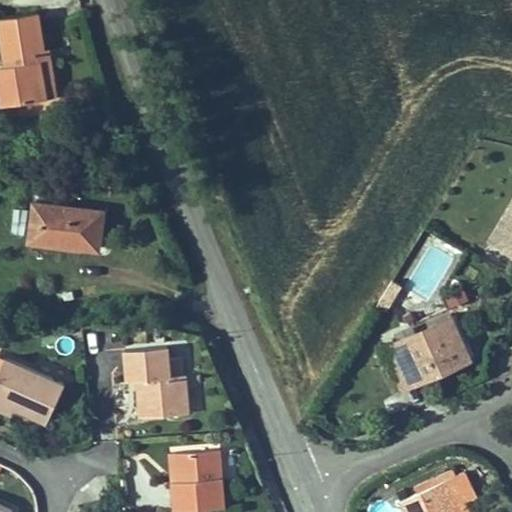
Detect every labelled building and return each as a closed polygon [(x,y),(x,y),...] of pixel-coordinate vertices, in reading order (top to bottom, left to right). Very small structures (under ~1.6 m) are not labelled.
[(0,123),(31,119),(25,70),(33,69),(27,28),(0,31),(0,123)] [(33,69),(25,70),(31,119),(48,117),(44,89),(41,68),(33,69)] [(511,207),(511,201),(502,195),(466,258),(478,265),(511,207)] [(511,207),(478,265),(511,284),(511,207)] [(99,231),(57,219),(41,277),(83,289),(99,231)] [(429,335),(359,372),(365,384),(397,367),(395,362),(432,342),(429,335)] [(397,367),(365,384),(382,418),(425,396),(453,381),(432,342),(395,362),(397,367)] [(115,393),(124,392),(136,391),(138,423),(155,422),(156,430),(180,429),(179,394),(163,395),(161,361),(113,363),(115,393)] [(0,373),(0,423),(19,431),(32,437),(50,396),(0,373)] [(136,391),(124,392),(126,432),(156,430),(155,422),(138,423),(136,391)] [(216,511),(212,465),(168,468),(170,497),(163,498),(164,508),(163,511),(216,511)] [(168,468),(160,469),(163,498),(170,497),(168,468)]
